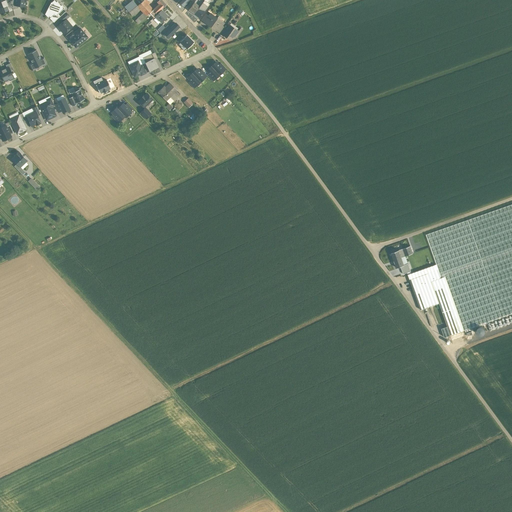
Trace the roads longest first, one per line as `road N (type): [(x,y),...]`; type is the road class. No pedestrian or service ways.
road 1 (track): [(0,212),(284,511)]
road 2 (track): [(286,134),(0,263)]
road 3 (track): [(361,0),(215,50),(286,134)]
road 4 (track): [(370,249),(511,440)]
road 5 (track): [(370,249),(511,198)]
road 6 (track): [(286,134),(370,249)]
road 7 (residential): [(96,106),(215,50)]
